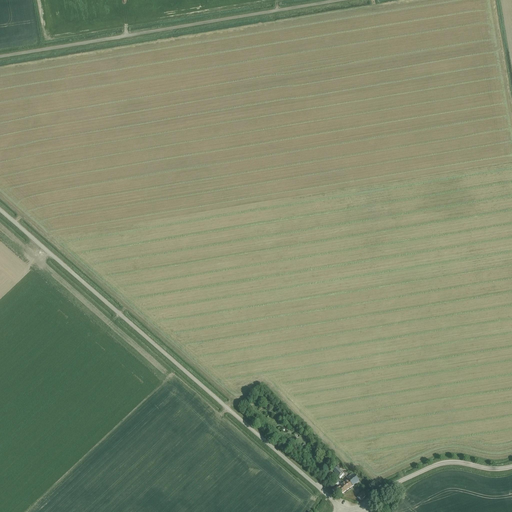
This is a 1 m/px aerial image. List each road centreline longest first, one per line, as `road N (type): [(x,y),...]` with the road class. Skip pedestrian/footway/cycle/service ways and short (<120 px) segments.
road 1 (unclassified): [(342,509),(0,209)]
road 2 (track): [(0,57),(338,0)]
road 3 (unclassified): [(365,509),(428,466),(511,466)]
